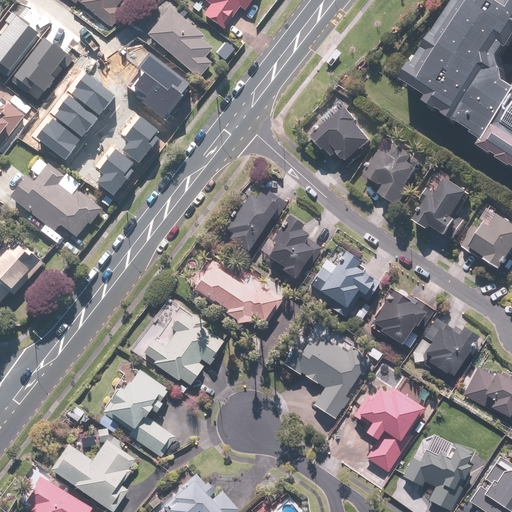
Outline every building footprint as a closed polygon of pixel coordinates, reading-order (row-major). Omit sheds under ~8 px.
[(116,10),(123,0),(71,0),(110,29),(121,14),(116,10)] [(244,12),(253,0),(204,0),(211,5),(203,17),(218,28),(222,23),(226,26),(239,8),(244,12)] [(484,143),(511,160),(511,82),(506,78),(501,54),(507,45),(510,47),(511,44),(511,0),(454,0),(404,77),(430,94),(427,98),(487,137),(484,143)] [(169,7),(145,35),(199,80),(213,64),(206,58),(213,50),(201,40),(204,37),(169,7)] [(0,67),(8,73),(38,33),(15,15),(0,35),(0,67)] [(10,80),(28,96),(30,93),(38,100),(73,60),(55,44),(52,47),(45,40),(10,80)] [(137,73),(124,85),(162,123),(175,110),(173,108),(188,94),(148,53),(132,68),(137,73)] [(72,92),(99,114),(115,94),(88,72),(72,92)] [(53,115),(81,137),(97,117),(69,96),(53,115)] [(0,149),(28,113),(21,107),(11,101),(7,107),(0,101),(0,149)] [(358,121),(346,107),(310,137),(323,153),(327,150),(334,158),(336,156),(343,165),(371,141),(356,123),(358,121)] [(52,118),(37,138),(65,159),(80,139),(52,118)] [(130,142),(123,150),(140,162),(159,138),(155,135),(158,131),(141,118),(125,138),(130,142)] [(406,185),(417,170),(408,164),(413,158),(395,145),(388,155),(385,153),(366,179),(380,189),(377,194),(395,207),(409,188),(406,185)] [(104,174),(98,182),(115,195),(133,170),(130,167),(133,163),(116,150),(100,171),(104,174)] [(26,176),(9,200),(56,234),(60,229),(74,239),(85,225),(89,228),(103,209),(77,190),(81,184),(65,172),(62,175),(39,158),(29,171),(36,175),(32,181),(26,176)] [(470,194),(447,179),(449,176),(438,169),(409,213),(415,217),(411,222),(428,233),(430,229),(445,239),(457,221),(454,219),(470,194)] [(250,255),(286,204),(269,191),(264,197),(259,194),(255,201),(248,196),(224,230),(231,235),(227,240),(250,255)] [(499,271),(511,252),(511,223),(488,207),(461,247),(471,254),(473,250),(485,258),(483,260),(499,271)] [(301,281),(323,249),(306,238),(306,236),(298,231),(302,226),(287,216),(279,230),(277,228),(261,253),(266,256),(265,258),(273,264),(268,272),(294,289),(300,280),(301,281)] [(39,264),(15,244),(12,249),(7,245),(0,252),(0,304),(10,293),(13,295),(39,264)] [(360,262),(334,245),(307,286),(316,292),(313,298),(346,320),(352,310),(350,309),(358,298),(367,303),(379,285),(362,274),(364,270),(358,266),(360,262)] [(242,281),(213,262),(194,293),(245,326),(251,316),(264,325),(281,298),(246,275),(242,281)] [(408,350),(433,312),(417,301),(413,308),(409,305),(411,301),(389,287),(381,300),(386,303),(372,324),(374,325),(372,329),(399,347),(400,344),(408,350)] [(154,361),(151,365),(177,384),(179,381),(188,388),(204,367),(199,364),(201,361),(208,366),(224,344),(202,328),(205,325),(192,316),(189,320),(181,314),(170,328),(175,332),(165,346),(155,339),(144,354),(154,361)] [(458,334),(434,320),(423,339),(430,343),(419,362),(445,378),(446,375),(454,379),(468,355),(471,356),(480,341),(461,329),(458,334)] [(323,388),(312,406),(336,421),(372,363),(348,347),(346,351),(315,332),(292,369),(323,388)] [(166,390),(167,388),(131,364),(118,385),(120,387),(98,421),(114,432),(118,425),(127,431),(125,435),(163,460),(178,438),(147,418),(153,409),(157,411),(163,403),(161,401),(168,392),(166,390)] [(477,368),(462,396),(511,422),(511,376),(504,372),(501,376),(495,372),(493,376),(477,368)] [(425,409),(391,387),(386,394),(378,389),(371,400),(366,396),(353,418),(361,423),(362,421),(369,425),(352,451),(391,475),(409,446),(404,442),(425,409)] [(68,443),(49,470),(109,511),(113,511),(128,491),(120,486),(137,462),(105,441),(92,460),(68,443)] [(464,464),(468,456),(451,449),(449,456),(437,451),(435,455),(425,451),(420,463),(410,459),(402,478),(422,486),(423,484),(434,489),(429,501),(448,509),(455,492),(453,491),(458,480),(462,481),(468,466),(464,464)] [(511,511),(511,464),(499,456),(482,481),(487,484),(483,490),(478,486),(466,504),(478,511),(511,511)] [(90,511),(92,509),(58,488),(61,482),(40,467),(25,489),(31,491),(26,502),(34,506),(31,511),(90,511)] [(177,493),(162,507),(166,511),(232,511),(237,508),(221,491),(217,495),(207,483),(205,485),(193,472),(174,490),(177,493)]
